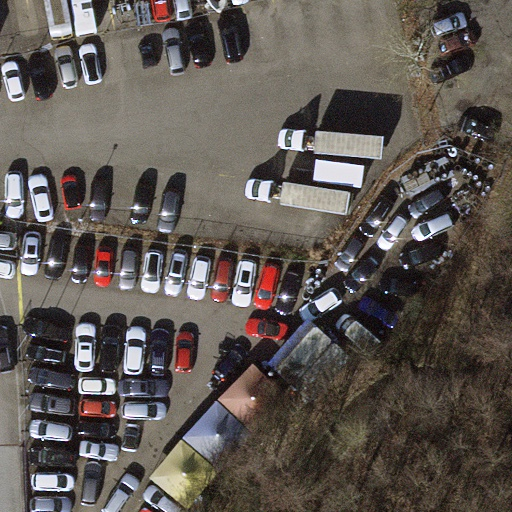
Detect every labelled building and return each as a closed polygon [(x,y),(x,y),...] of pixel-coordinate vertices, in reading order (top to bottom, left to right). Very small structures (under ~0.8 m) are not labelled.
[(80,317),(33,318),(33,370),(81,370),(80,317)] [(289,397),(253,364),(218,401),(254,434),(289,397)] [(81,370),(33,370),(34,423),(82,423),(81,370)] [(254,434),(218,401),(183,438),(220,472),(254,434)] [(82,423),(34,423),(35,475),(82,475),(82,423)] [(220,472),(182,440),(149,479),(187,511),(220,472)]
